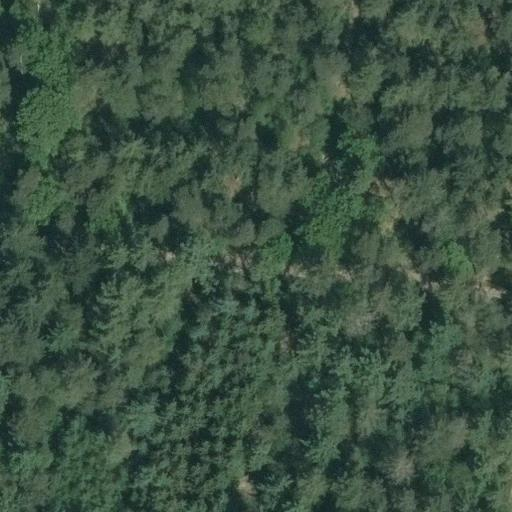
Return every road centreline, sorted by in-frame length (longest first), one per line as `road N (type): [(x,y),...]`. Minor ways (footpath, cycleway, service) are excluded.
road 1 (track): [(300,267),(0,237)]
road 2 (track): [(300,267),(359,0)]
road 3 (track): [(511,296),(300,267)]
